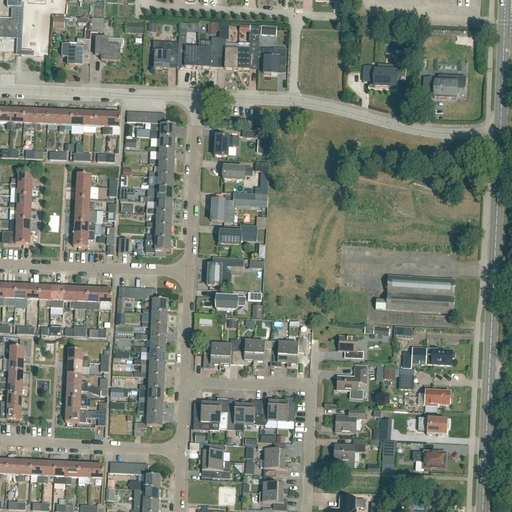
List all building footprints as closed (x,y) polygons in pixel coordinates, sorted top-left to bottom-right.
[(0,39),(18,41),(18,34),(23,34),(24,4),(22,4),(21,0),(7,0),(7,9),(12,9),(11,21),(0,20),(0,39)] [(68,68),(82,68),(83,54),(90,54),(91,42),(90,42),(91,20),(78,19),(78,25),(87,25),(86,32),(84,32),(84,42),(77,42),(77,51),(70,51),(70,48),(63,48),(63,59),(69,60),(68,68)] [(103,33),(104,21),(92,20),(91,34),(97,34),(97,33),(103,33)] [(131,25),(131,34),(143,35),(143,25),(131,25)] [(225,71),(238,72),(239,52),(226,52),(226,43),(228,43),(229,27),(220,26),(219,40),(218,61),(225,62),(225,71)] [(239,52),(238,72),(250,72),(251,63),(258,63),(259,44),(259,38),(260,28),(252,28),(249,28),(248,43),(250,43),(249,53),(239,52)] [(120,63),(121,48),(108,47),(109,40),(96,39),(95,54),(101,54),(101,62),(120,63)] [(198,70),(199,51),(186,50),(186,39),(179,39),(179,45),(178,59),(186,60),(185,69),(198,70)] [(211,51),(199,51),(198,70),(210,70),(211,61),(218,61),(219,40),(212,40),(211,51)] [(154,44),(153,55),(156,55),(155,71),(169,72),(170,59),(178,60),(178,59),(179,45),(154,44)] [(286,63),(286,51),(273,51),(272,60),(265,59),(264,76),(278,77),(279,63),(286,63)] [(372,69),(364,69),(363,83),(375,84),(375,89),(389,89),(389,85),(396,85),(397,78),(405,79),(405,68),(379,67),(378,72),(372,72),(372,69)] [(465,89),(466,79),(439,78),(439,83),(432,83),(432,80),(424,79),(424,94),(435,95),(435,100),(450,100),(449,100),(450,96),(457,97),(457,89),(465,89)] [(12,132),(12,111),(0,110),(0,121),(0,124),(7,125),(6,132),(12,132)] [(24,125),(24,112),(12,111),(12,132),(16,132),(17,125),(24,125)] [(36,133),(37,112),(24,112),(24,125),(31,126),(31,133),(36,133)] [(48,127),(48,113),(37,112),(36,133),(40,133),(41,126),(48,127)] [(60,127),(60,113),(48,113),(48,127),(60,127)] [(72,128),(72,114),(60,113),(60,127),(59,134),(64,134),(64,127),(72,128)] [(84,128),(84,114),(72,114),(72,128),(79,128),(78,132),(83,132),(84,128)] [(96,129),(96,115),(84,114),(84,128),(96,129)] [(107,137),(108,115),(96,115),(96,129),(103,129),(103,136),(107,137)] [(108,115),(107,137),(112,137),(113,130),(120,130),(121,116),(108,115)] [(160,141),(160,139),(176,140),(176,127),(165,126),(159,126),(154,126),(151,126),(150,141),(160,141)] [(72,128),(71,136),(83,136),(84,132),(83,132),(78,132),(79,128),(72,128)] [(242,140),(256,140),(257,133),(243,132),(242,140)] [(238,149),(239,139),(216,138),(215,158),(228,159),(228,148),(238,149)] [(175,152),(176,140),(160,139),(160,141),(160,149),(151,149),(150,153),(159,154),(160,151),(175,152)] [(271,143),(264,142),(263,155),(270,155),(271,143)] [(175,165),(175,152),(160,151),(159,154),(159,162),(151,161),(150,161),(150,166),(159,166),(159,164),(175,165)] [(10,160),(11,152),(2,152),(2,160),(10,160)] [(11,152),(10,160),(19,160),(19,153),(11,152)] [(35,161),(35,153),(26,153),(26,161),(35,161)] [(35,153),(35,161),(43,161),(43,154),(35,153)] [(58,162),(59,154),(50,154),(50,162),(58,162)] [(59,154),(58,162),(67,163),(67,155),(59,154)] [(82,163),(83,156),(74,155),(74,163),(82,163)] [(83,156),(82,163),(91,164),(91,156),(83,156)] [(106,164),(107,157),(98,156),(98,164),(106,164)] [(107,157),(106,164),(115,165),(115,157),(107,157)] [(174,177),(175,165),(159,164),(159,166),(159,174),(150,174),(149,179),(158,179),(158,177),(174,177)] [(255,173),(268,174),(269,165),(255,164),(255,173)] [(252,178),(252,170),(224,169),(224,182),(244,183),(244,177),(252,178)] [(18,186),(32,186),(33,174),(19,173),(19,181),(12,181),(12,186),(18,186)] [(77,176),(77,188),(91,189),(94,189),(95,185),(91,185),(91,177),(77,176)] [(256,190),(255,196),(267,197),(268,177),(261,176),(261,190),(256,190)] [(173,190),(174,177),(158,177),(158,179),(158,187),(150,187),(150,186),(149,186),(148,191),(158,192),(158,189),(173,190)] [(109,190),(117,190),(118,182),(110,182),(109,190)] [(11,186),(11,190),(18,190),(18,198),(32,198),(32,186),(18,186),(12,186),(11,186)] [(90,201),(91,189),(77,188),(76,200),(90,201)] [(173,203),(173,190),(158,189),(158,192),(148,191),(148,199),(140,199),(140,203),(148,204),(157,204),(157,202),(173,203)] [(117,199),(117,190),(109,190),(109,199),(117,199)] [(255,196),(251,196),(250,209),(267,209),(267,197),(255,196)] [(31,210),(32,198),(18,198),(18,205),(10,205),(10,210),(17,210),(31,210)] [(76,200),(75,212),(89,213),(93,214),(94,209),(90,208),(90,201),(76,200)] [(172,215),(173,203),(157,202),(157,204),(157,212),(148,212),(148,216),(157,217),(157,214),(172,215)] [(234,224),(235,204),(212,203),(211,223),(234,224)] [(148,204),(148,212),(157,212),(157,204),(148,204)] [(108,214),(116,214),(116,206),(109,206),(108,214)] [(0,209),(0,219),(8,220),(9,210),(0,209)] [(10,210),(9,221),(10,221),(17,222),(17,210),(10,210)] [(31,222),(31,210),(17,210),(17,222),(31,222)] [(89,213),(75,212),(75,224),(95,225),(97,225),(97,220),(97,214),(89,213)] [(116,223),(116,214),(108,214),(108,223),(116,223)] [(172,228),(172,215),(157,214),(157,217),(156,225),(148,225),(148,224),(147,224),(147,229),(156,230),(156,227),(172,228)] [(30,234),(31,222),(17,222),(16,234),(30,234)] [(95,225),(75,224),(74,236),(95,237),(95,225)] [(171,240),(172,228),(156,227),(156,230),(156,238),(147,237),(141,237),(141,241),(146,241),(146,242),(155,242),(156,240),(171,240)] [(221,234),(220,241),(218,241),(218,248),(229,249),(229,247),(240,247),(241,243),(248,243),(256,243),(257,230),(242,229),(241,235),(221,234)] [(107,238),(115,238),(115,230),(107,230),(107,238)] [(10,246),(30,247),(30,234),(16,234),(10,233),(9,238),(10,238),(10,246)] [(88,242),(95,242),(95,237),(74,236),(74,249),(88,249),(88,242)] [(114,247),(115,238),(107,238),(107,246),(108,247),(113,247),(114,247)] [(170,254),(171,240),(156,240),(155,242),(155,250),(147,250),(146,250),(146,255),(155,255),(155,253),(170,254)] [(128,255),(129,242),(120,242),(119,254),(128,255)] [(243,270),(243,262),(229,261),(228,268),(209,267),(208,288),(221,289),(230,289),(231,278),(231,269),(243,270)] [(251,262),(250,270),(263,271),(263,262),(251,262)] [(454,316),(456,282),(388,278),(387,302),(376,301),(376,311),(454,316)] [(4,300),(3,307),(8,307),(8,301),(15,301),(16,287),(4,286),(3,300),(4,300)] [(27,310),(27,302),(28,288),(16,287),(15,301),(15,310),(27,310)] [(39,302),(40,288),(28,288),(27,302),(39,302)] [(51,310),(52,289),(40,288),(39,302),(47,302),(46,309),(51,310)] [(52,289),(51,310),(56,310),(63,310),(63,303),(64,289),(52,289)] [(75,304),(76,290),(64,289),(63,303),(70,304),(70,311),(75,311),(75,304)] [(75,304),(75,311),(87,312),(87,304),(88,290),(76,290),(75,304)] [(99,305),(100,291),(88,290),(87,304),(94,305),(94,312),(99,312),(99,305)] [(99,305),(112,306),(112,292),(100,291),(99,305)] [(261,303),(262,295),(249,295),(248,302),(261,303)] [(245,307),(245,299),(217,298),(217,311),(237,312),(237,307),(245,307)] [(168,302),(156,301),(153,301),(152,312),(144,312),(144,311),(143,311),(143,316),(152,317),(152,314),(168,315),(168,302)] [(252,318),(261,319),(261,306),(252,306),(252,318)] [(167,327),(168,315),(152,314),(152,317),(152,325),(143,324),(142,329),(151,329),(151,327),(167,327)] [(2,327),(2,335),(10,336),(11,328),(2,327)] [(166,340),(167,327),(151,327),(151,329),(151,337),(143,337),(135,336),(135,341),(142,341),(142,342),(151,342),(151,339),(166,340)] [(26,336),(26,329),(18,328),(17,336),(26,336)] [(26,329),(26,336),(34,337),(35,329),(26,329)] [(50,337),(50,330),(42,329),(41,337),(50,337)] [(74,329),(74,331),(74,339),(86,339),(86,330),(74,329)] [(398,329),(397,336),(412,338),(412,330),(398,329)] [(50,330),(50,337),(58,338),(59,330),(50,330)] [(74,339),(74,331),(66,330),(65,338),(74,339)] [(98,340),(98,332),(90,332),(89,339),(98,340)] [(98,332),(98,340),(106,340),(107,332),(98,332)] [(166,353),(166,340),(151,339),(151,342),(150,350),(142,350),(142,349),(133,349),(133,354),(142,354),(150,355),(150,352),(166,353)] [(363,361),(364,354),(357,353),(357,340),(340,339),(339,353),(351,353),(351,360),(363,361)] [(287,365),(287,369),(291,369),(291,365),(297,365),(297,366),(298,354),(305,355),(306,341),(298,341),(298,345),(289,345),(289,344),(288,344),(288,345),(287,365)] [(238,353),(238,342),(232,342),(232,346),(231,346),(231,347),(222,347),(222,346),(221,346),(220,366),(220,371),(224,371),(224,370),(224,366),(230,367),(229,368),(230,368),(230,366),(237,367),(238,353)] [(254,364),(255,343),(246,343),(246,342),(238,342),(238,353),(237,367),(248,367),(247,367),(248,363),(254,363),(253,364),(254,364)] [(255,343),(254,364),(253,364),(253,368),(257,368),(257,367),(257,363),(263,363),(263,364),(264,364),(264,363),(271,363),(271,360),(271,355),(272,343),(264,343),(264,344),(256,343),(255,343)] [(271,360),(271,363),(270,368),(281,369),(281,368),(281,364),(287,365),(288,345),(279,344),(272,343),(271,355),(271,360)] [(220,366),(221,346),(221,347),(212,346),(205,346),(203,370),(214,371),(214,370),(214,366),(220,366)] [(10,361),(24,362),(25,349),(11,349),(10,361)] [(454,360),(454,354),(452,354),(452,352),(413,350),(412,356),(412,366),(451,367),(452,360),(454,360)] [(69,351),(68,364),(82,364),(90,365),(90,360),(83,360),(83,352),(69,351)] [(101,365),(109,366),(109,357),(109,352),(104,352),(104,357),(101,357),(101,365)] [(150,365),(165,365),(166,353),(150,352),(150,355),(142,354),(141,362),(134,362),(134,366),(141,367),(150,367),(150,365)] [(403,371),(412,371),(412,366),(412,356),(404,356),(403,371)] [(23,374),(24,362),(10,361),(9,373),(23,374)] [(90,365),(82,364),(68,364),(68,376),(82,376),(82,369),(89,369),(90,365)] [(108,374),(109,366),(101,365),(101,374),(108,374)] [(140,379),(149,380),(149,377),(165,378),(165,365),(150,365),(150,367),(141,367),(141,374),(140,374),(134,374),(134,379),(140,379)] [(338,378),(338,392),(351,393),(351,401),(363,401),(363,393),(358,393),(358,385),(366,385),(367,369),(355,368),(355,379),(338,378)] [(385,370),(385,379),(394,380),(395,370),(385,370)] [(399,377),(398,391),(413,392),(414,378),(414,372),(399,371),(399,377)] [(23,386),(23,374),(9,373),(9,380),(2,380),(2,384),(9,385),(23,386)] [(82,384),(82,376),(68,376),(67,388),(88,389),(88,384),(82,384)] [(164,390),(165,378),(149,377),(149,380),(149,388),(140,387),(139,392),(148,392),(149,390),(164,390)] [(100,389),(108,390),(108,381),(100,381),(100,389)] [(22,398),(23,386),(9,385),(2,384),(1,391),(8,392),(8,397),(22,398)] [(88,394),(88,389),(67,388),(67,400),(81,400),(81,393),(88,394)] [(107,398),(108,390),(100,389),(100,398),(107,398)] [(164,403),(164,390),(149,390),(148,392),(148,400),(140,400),(139,400),(139,405),(148,405),(148,402),(164,403)] [(112,391),(111,399),(123,399),(123,392),(112,391)] [(450,394),(426,392),(425,408),(437,408),(438,408),(438,407),(449,407),(450,394)] [(22,410),(22,398),(8,397),(8,404),(1,404),(1,409),(3,409),(8,409),(22,410)] [(277,424),(278,399),(274,398),(274,399),(275,399),(275,403),(269,403),(269,402),(268,402),(268,403),(262,403),(260,427),(265,427),(268,423),(268,422),(277,423),(277,424)] [(278,399),(277,424),(278,423),(287,423),(286,424),(287,424),(287,423),(294,424),(295,399),(284,399),(284,400),(284,403),(278,403),(278,399)] [(80,407),(81,400),(67,400),(66,412),(86,413),(87,408),(80,407)] [(210,432),(210,425),(211,404),(212,404),(212,400),(208,400),(208,401),(208,405),(202,404),(201,404),(201,418),(194,418),(193,431),(210,432)] [(220,425),(219,431),(227,431),(228,401),(217,400),(217,401),(218,401),(217,405),(212,405),(212,404),(211,404),(210,425),(211,425),(211,424),(220,425)] [(243,426),(243,427),(244,427),(245,406),(245,402),(241,402),(242,402),(241,407),(236,406),(236,401),(228,401),(227,431),(234,432),(234,426),(235,427),(235,426),(243,426)] [(163,416),(164,403),(148,402),(148,405),(147,413),(139,413),(139,412),(138,412),(138,417),(147,418),(147,415),(163,416)] [(260,427),(262,403),(251,402),(251,403),(251,407),(245,407),(245,406),(244,427),(244,426),(253,427),(254,427),(260,427)] [(99,413),(106,414),(107,405),(99,405),(99,413)] [(21,422),(22,410),(8,409),(3,409),(3,413),(7,414),(7,421),(21,422)] [(66,412),(66,424),(80,425),(86,425),(86,413),(66,412)] [(365,421),(365,413),(349,412),(349,419),(336,418),(336,434),(356,435),(356,421),(365,421)] [(106,428),(106,422),(106,414),(99,413),(98,421),(98,427),(106,428)] [(162,429),(163,416),(147,415),(147,418),(147,426),(138,425),(138,430),(147,430),(147,428),(162,429)] [(419,420),(419,433),(427,433),(427,437),(435,437),(435,436),(446,436),(447,430),(447,429),(448,423),(448,421),(428,420),(428,421),(419,420)] [(381,430),(391,430),(391,422),(382,421),(381,430)] [(365,454),(365,441),(353,441),(353,448),(335,447),(334,463),(344,463),(344,468),(345,469),(352,470),(354,468),(354,464),(355,454),(365,454)] [(396,467),(397,444),(384,443),(382,466),(396,467)] [(285,463),(289,463),(289,459),(285,459),(285,453),(286,453),(286,452),(285,452),(286,445),(258,444),(258,452),(265,452),(265,461),(264,461),(264,462),(285,463)] [(204,456),(204,462),(203,462),(203,463),(224,464),(224,463),(223,463),(224,454),(224,455),(224,454),(224,447),(213,446),(200,446),(199,456),(200,456),(204,456)] [(425,455),(414,454),(413,463),(424,464),(424,470),(445,471),(446,462),(447,461),(447,458),(446,457),(446,456),(425,455)] [(18,484),(19,463),(7,462),(7,476),(14,477),(14,483),(18,484)] [(230,481),(231,464),(224,464),(203,463),(203,462),(199,462),(199,466),(203,466),(203,472),(202,472),(213,473),(212,480),(230,481)] [(284,463),(285,463),(264,462),(265,462),(265,471),(264,471),(264,478),(275,479),(284,479),(288,479),(289,469),(288,469),(284,469),(284,463)] [(31,478),(31,464),(19,463),(18,484),(23,484),(24,477),(31,478)] [(42,485),(43,464),(31,464),(31,478),(38,478),(37,485),(42,485)] [(55,479),(55,465),(43,464),(42,485),(47,485),(48,478),(55,479)] [(67,465),(55,465),(55,479),(54,486),(66,486),(67,465)] [(79,480),(79,466),(67,465),(66,486),(71,486),(71,480),(79,480)] [(91,480),(91,467),(79,466),(79,480),(91,480)] [(91,467),(91,480),(90,484),(95,484),(95,481),(103,481),(104,467),(91,467)] [(160,477),(148,477),(144,477),(144,484),(130,483),(130,491),(135,492),(144,492),(144,490),(159,490),(160,477)] [(283,486),(284,479),(275,479),(264,478),(263,485),(264,485),(264,494),(263,494),(263,495),(284,496),(288,497),(288,492),(287,492),(283,492),(283,487),(284,487),(284,486),(283,486)] [(135,492),(134,504),(143,505),(143,502),(159,503),(159,490),(144,490),(144,492),(135,492)] [(283,502),(283,496),(284,496),(263,495),(261,495),(260,505),(274,505),(273,511),(286,511),(287,502),(286,502),(283,502)] [(365,510),(366,501),(354,501),(354,500),(341,500),(340,511),(335,511),(332,511),(355,511),(355,509),(365,510)] [(158,511),(159,503),(143,502),(143,505),(142,511),(158,511)]
